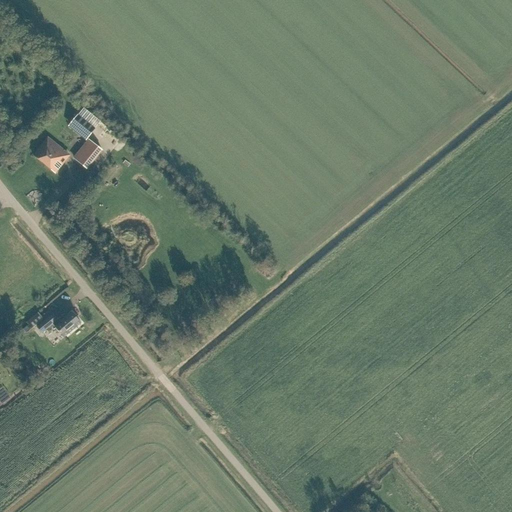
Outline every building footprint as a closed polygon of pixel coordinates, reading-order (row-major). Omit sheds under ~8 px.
[(78,115),(68,127),(86,141),(96,129),(78,115)] [(33,156),(55,173),(69,156),(63,152),(64,151),(47,138),(33,156)] [(89,140),(73,159),(87,170),(103,151),(89,140)] [(41,325),(45,321),(39,313),(27,323),(29,325),(23,330),(26,334),(40,323),(41,325)] [(53,325),(56,328),(55,329),(57,332),(58,331),(64,338),(81,324),(72,313),(60,323),(58,320),(56,321),(51,316),(45,321),(41,325),(37,328),(42,334),(53,325)]
